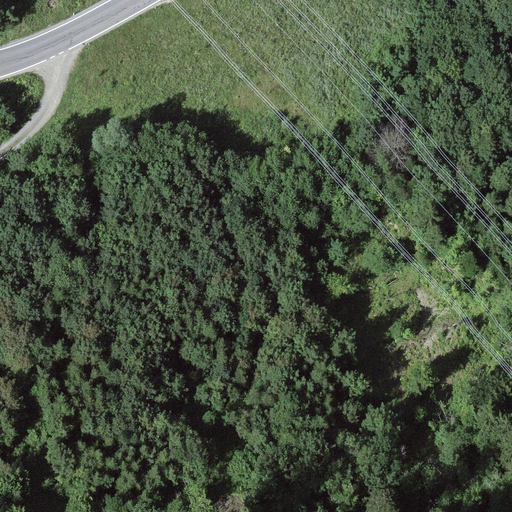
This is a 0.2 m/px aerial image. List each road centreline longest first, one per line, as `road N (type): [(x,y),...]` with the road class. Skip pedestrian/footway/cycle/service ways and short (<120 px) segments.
road 1 (tertiary): [(0,66),(139,0)]
road 2 (track): [(58,44),(63,77),(47,126),(0,156)]
